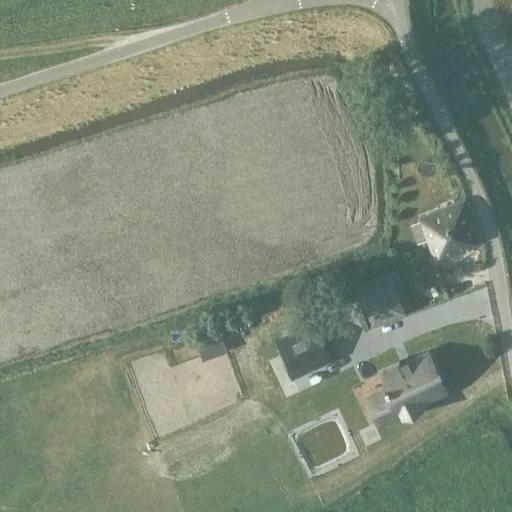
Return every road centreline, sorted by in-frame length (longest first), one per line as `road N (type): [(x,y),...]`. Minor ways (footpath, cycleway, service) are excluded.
road 1 (unclassified): [(511,362),(481,212),(394,16)]
road 2 (unclassified): [(0,91),(281,2)]
road 3 (track): [(0,61),(144,42)]
